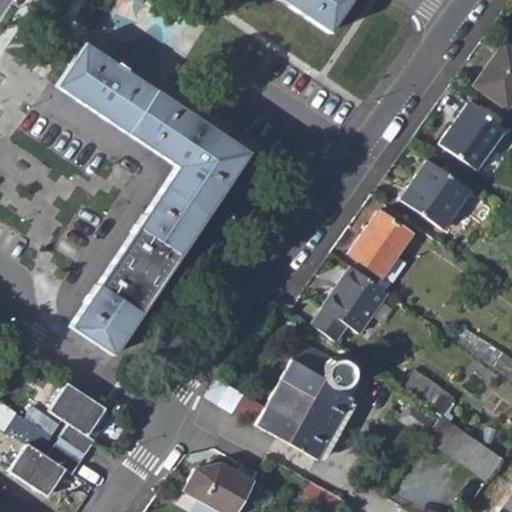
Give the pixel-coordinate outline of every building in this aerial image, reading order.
[(345,0),(277,0),(324,31),(345,0)] [(511,50),(501,43),(471,85),(502,108),(511,94),(511,50)] [(177,169),(68,330),(109,357),(245,156),(83,47),(56,87),(177,169)] [(464,108),(438,144),(474,171),(500,134),(464,108)] [(426,162),(398,200),(442,231),(469,193),(426,162)] [(377,212),(347,254),(380,277),(409,234),(377,212)] [(321,308),(309,324),(334,341),(345,325),(358,333),(386,293),(348,266),(319,307),(321,308)] [(299,344),(288,365),(318,381),(318,370),(322,364),(328,359),(299,344)] [(403,348),(383,376),(403,390),(422,362),(403,348)] [(213,382),(202,396),(317,461),(350,400),(341,394),(348,390),(353,381),(353,370),(348,362),(338,358),(328,359),(322,364),(318,370),(318,381),(288,365),(262,410),(213,382)] [(64,383),(45,411),(65,424),(57,438),(82,455),(91,441),(84,436),(102,409),(64,383)] [(398,398),(388,414),(413,431),(414,429),(422,434),(431,421),(398,398)] [(422,434),(421,436),(483,481),(500,460),(436,414),(431,421),(422,434)] [(24,443),(5,471),(43,497),(61,470),(69,475),(78,460),(53,443),(44,456),(24,443)] [(192,471),(181,490),(218,511),(233,511),(250,483),(217,463),(192,471)] [(511,511),(511,495),(499,488),(486,511),(511,511)]
